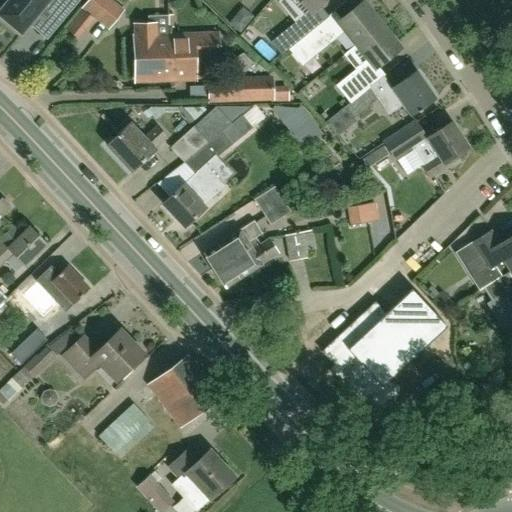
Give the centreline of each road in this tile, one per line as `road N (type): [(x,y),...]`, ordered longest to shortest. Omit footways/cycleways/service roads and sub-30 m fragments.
road 1 (primary): [(392,511),(290,422),(0,111)]
road 2 (residential): [(499,117),(417,0)]
